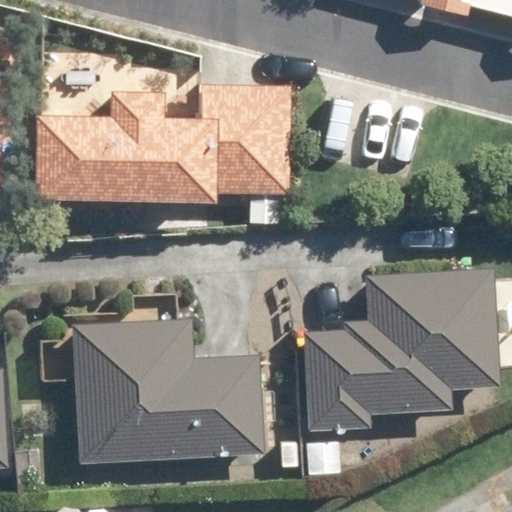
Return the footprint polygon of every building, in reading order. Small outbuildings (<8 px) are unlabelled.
[(511,0),(453,0),(451,11),(511,26),(511,0)] [(20,107),(18,191),(200,196),(200,190),(282,190),(282,84),(193,82),(192,110),(148,109),(148,86),(96,85),(94,108),(20,107)] [(357,322),(289,325),(295,434),(362,431),(361,410),(441,406),(440,383),(481,381),(476,271),(355,277),(357,322)] [(180,313),(56,320),(65,466),(252,455),(246,355),(183,359),(180,313)] [(272,440),(271,463),(296,464),(295,473),(333,475),(334,442),(272,440)]
